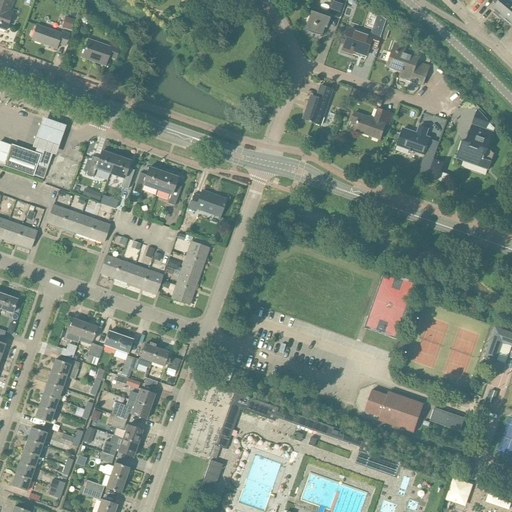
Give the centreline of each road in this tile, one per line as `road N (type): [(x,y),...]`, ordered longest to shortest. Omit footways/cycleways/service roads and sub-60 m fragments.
road 1 (tertiary): [(200,141),(0,69)]
road 2 (residential): [(144,511),(203,334)]
road 3 (tertiary): [(511,249),(343,191)]
road 4 (residential): [(0,437),(54,281)]
road 5 (residential): [(203,334),(259,180)]
road 6 (residential): [(203,334),(54,281)]
road 7 (residential): [(437,106),(297,66)]
road 8 (unclassified): [(511,100),(406,0)]
